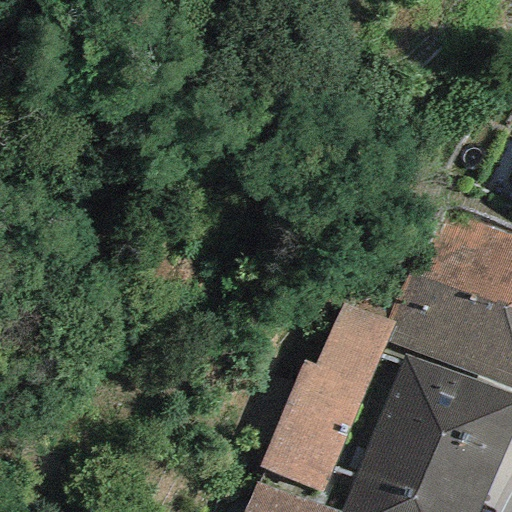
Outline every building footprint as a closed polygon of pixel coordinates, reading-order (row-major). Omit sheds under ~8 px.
[(511,312),(511,237),(434,210),(409,273),(511,312)] [(511,388),(511,312),(409,273),(388,320),(394,322),(386,342),(511,388)] [(258,467),(321,492),(386,342),(394,322),(388,320),(341,302),(312,365),(302,360),(258,467)] [(477,511),(511,433),(511,394),(403,354),(342,511),(477,511)] [(336,511),(255,481),(242,511),(336,511)]
